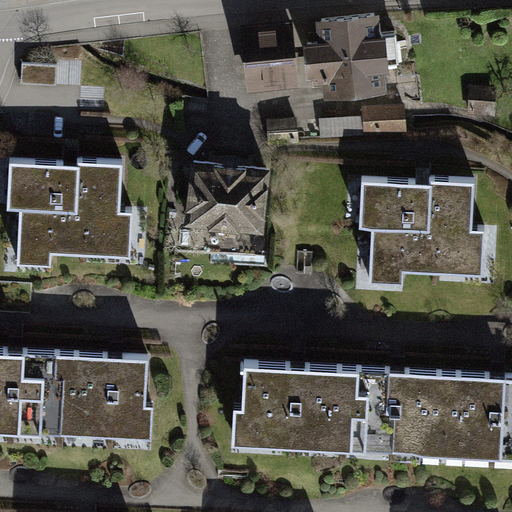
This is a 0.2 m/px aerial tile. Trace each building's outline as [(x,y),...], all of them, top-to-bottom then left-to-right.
[(332,26),(334,46),(315,48),(318,85),(333,83),(336,108),(415,101),(408,19),(332,26)] [(298,23),(244,31),(254,94),(308,86),(298,23)] [(24,81),(54,81),(55,60),(24,59),(24,81)] [(488,85),(466,84),(465,112),(488,112),(488,85)] [(366,119),(325,121),(326,139),(412,134),(410,108),(365,111),(366,119)] [(302,120),(270,122),(272,146),(304,143),(302,120)] [(273,169),(199,164),(194,235),(268,240),(273,169)] [(30,211),(26,263),(60,266),(61,255),(142,260),(145,214),(127,213),(129,173),(82,169),(17,165),(14,210),(30,211)] [(486,190),(373,184),(371,228),(384,229),(381,284),(414,285),(415,272),(494,276),(496,233),(484,232),(486,190)] [(0,355),(0,436),(158,444),(162,363),(115,361),(17,357),(0,355)] [(248,368),(243,447),(511,463),(511,383),(502,383),(396,377),(296,371),(248,368)]
